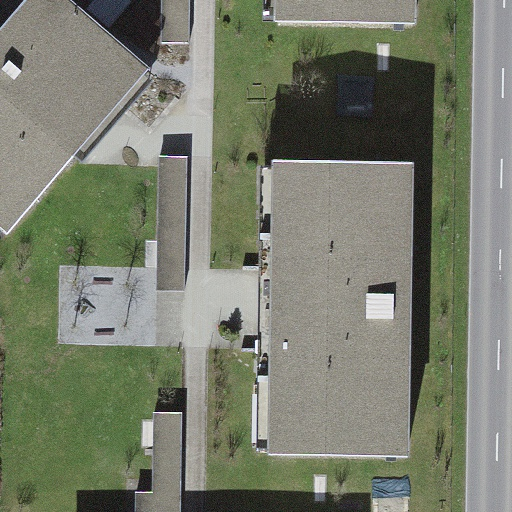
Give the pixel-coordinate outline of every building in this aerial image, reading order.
[(128,0),(130,44),(195,41),(192,0),(128,0)] [(411,64),(411,0),(270,0),(270,62),(411,64)] [(147,107),(38,15),(0,59),(0,268),(6,274),(147,107)] [(189,288),(190,158),(161,158),(160,288),(189,288)] [(406,494),(409,200),(264,199),(262,492),(406,494)] [(146,414),(145,511),(180,511),(181,414),(146,414)]
